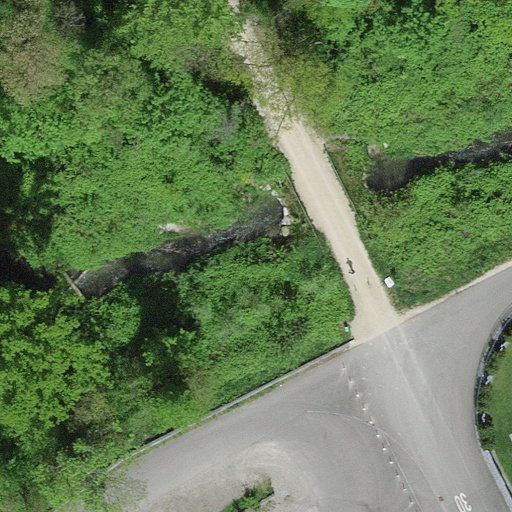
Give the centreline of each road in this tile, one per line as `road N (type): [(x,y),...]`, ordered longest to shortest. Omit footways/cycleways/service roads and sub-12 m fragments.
road 1 (residential): [(359,511),(368,482),(367,431),(347,400),(305,383),(155,451),(61,511)]
road 2 (track): [(395,340),(216,0)]
road 3 (residential): [(511,285),(395,340),(482,511)]
